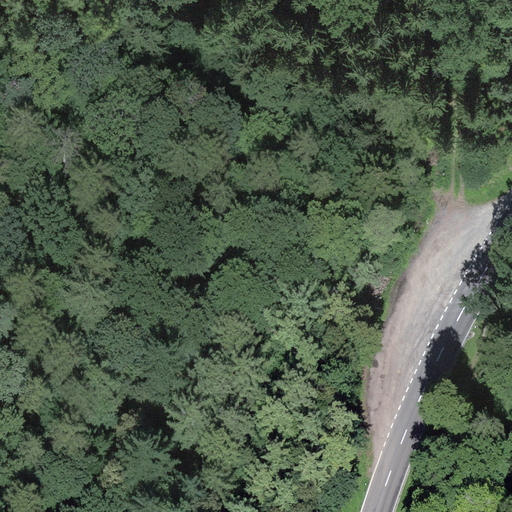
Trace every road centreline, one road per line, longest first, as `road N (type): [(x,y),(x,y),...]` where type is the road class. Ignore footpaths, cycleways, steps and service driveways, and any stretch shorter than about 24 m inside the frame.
road 1 (primary): [(378,511),(442,349),(511,227)]
road 2 (track): [(447,511),(491,341),(476,287)]
